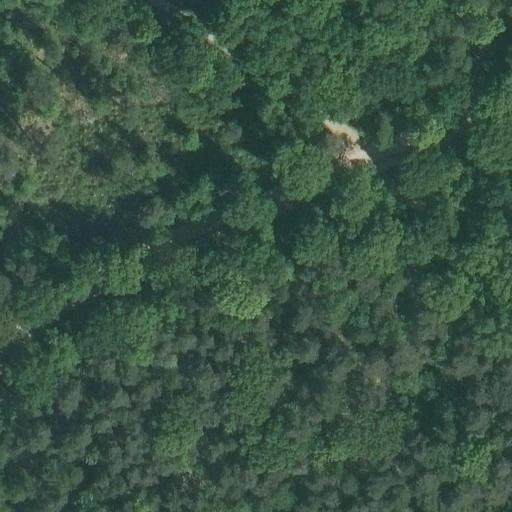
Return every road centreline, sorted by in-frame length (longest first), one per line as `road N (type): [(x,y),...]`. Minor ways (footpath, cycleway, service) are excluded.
road 1 (track): [(0,319),(351,150),(511,85)]
road 2 (track): [(511,280),(378,168),(146,0)]
